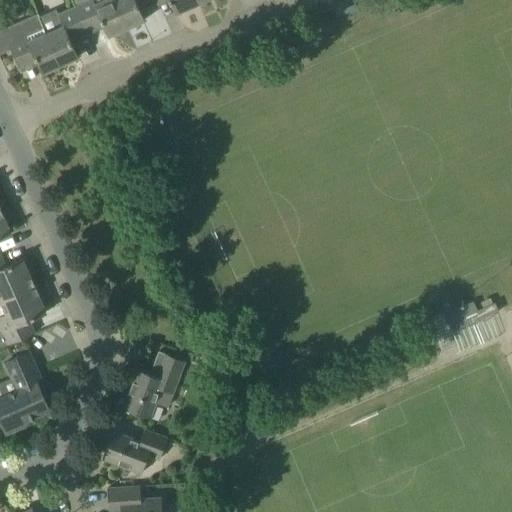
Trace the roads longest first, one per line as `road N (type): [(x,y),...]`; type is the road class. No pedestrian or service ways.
road 1 (residential): [(61,458),(101,358),(8,123)]
road 2 (residential): [(8,123),(288,0)]
